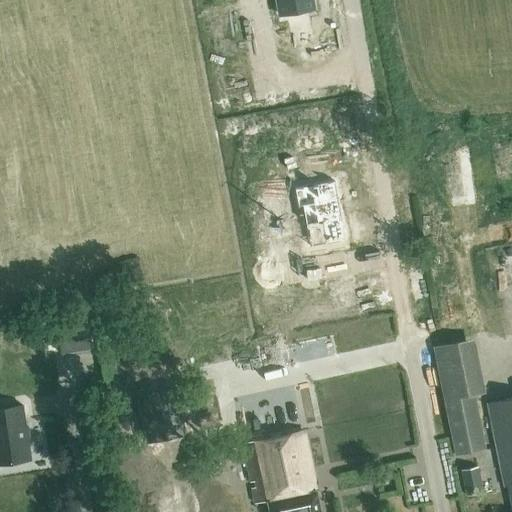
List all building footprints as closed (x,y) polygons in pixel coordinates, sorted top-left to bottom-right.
[(305,11),(314,9),(312,0),(276,0),(279,15),(289,14),(293,13),(292,11),(300,9),(301,12),(305,11)] [(126,75),(109,76),(113,148),(130,147),(126,75)] [(128,197),(140,196),(137,165),(125,166),(128,197)] [(309,245),(305,246),(307,256),(309,255),(308,247),(344,241),(346,248),(348,248),(336,181),(294,188),(298,207),(302,206),(309,245)] [(511,243),(485,251),(495,290),(511,285),(511,243)] [(61,354),(92,350),(88,324),(57,328),(61,354)] [(309,339),(285,344),(289,364),(313,359),(309,339)] [(404,350),(338,363),(355,453),(421,441),(404,350)] [(146,443),(185,435),(176,387),(137,395),(146,443)] [(473,395),(445,401),(457,456),(484,450),(473,395)] [(511,397),(487,403),(504,487),(507,487),(511,509),(511,397)] [(0,464),(31,460),(28,443),(30,441),(28,426),(25,424),(22,405),(0,408),(0,464)] [(303,433),(243,445),(255,504),(267,501),(269,511),(320,511),(316,491),(303,433)] [(467,496),(483,493),(478,467),(461,470),(467,496)]
